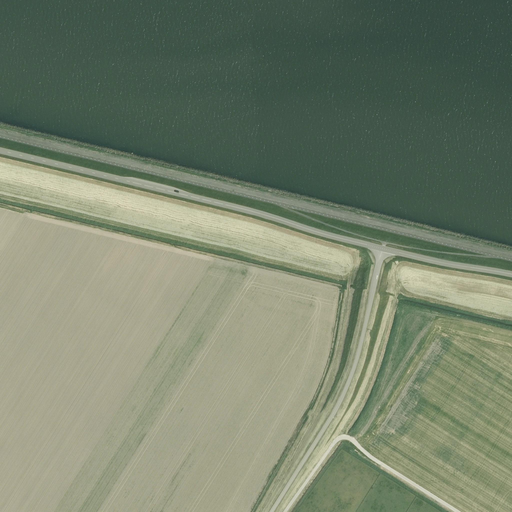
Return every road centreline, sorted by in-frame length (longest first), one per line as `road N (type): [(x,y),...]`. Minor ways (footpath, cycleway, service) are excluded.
road 1 (tertiary): [(382,249),(0,150)]
road 2 (unclassified): [(275,511),(355,374),(382,249)]
road 3 (tertiary): [(511,275),(382,249)]
